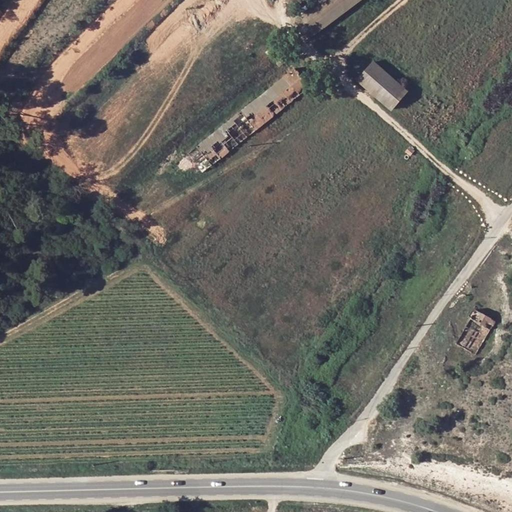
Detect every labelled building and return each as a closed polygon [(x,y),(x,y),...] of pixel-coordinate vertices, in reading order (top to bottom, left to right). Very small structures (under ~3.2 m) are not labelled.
[(351,0),(330,0),(305,17),(312,27),(351,0)] [(410,94),(376,64),(360,82),(393,112),(410,94)] [(315,87),(299,68),(192,152),(207,171),(315,87)] [(418,152),(415,149),(409,155),(412,158),(418,152)] [(493,343),(475,329),(453,358),(471,371),(493,343)]
